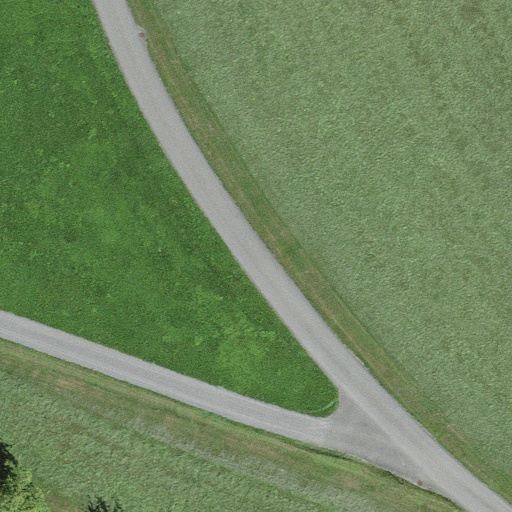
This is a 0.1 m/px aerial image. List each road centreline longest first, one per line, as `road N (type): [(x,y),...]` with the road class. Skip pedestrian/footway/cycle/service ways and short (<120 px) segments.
road 1 (track): [(491,511),(390,438),(203,187),(138,70),(113,0)]
road 2 (track): [(390,438),(320,436),(0,327)]
